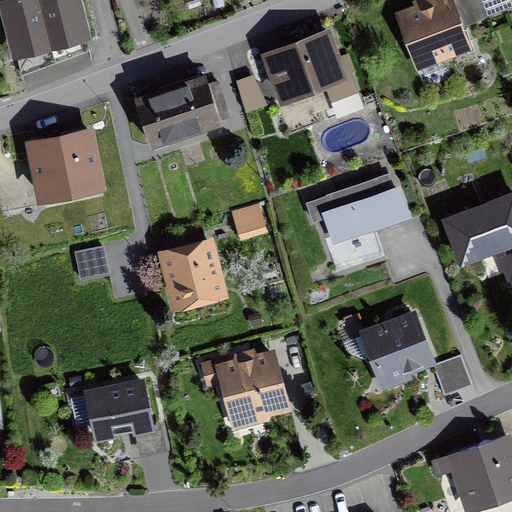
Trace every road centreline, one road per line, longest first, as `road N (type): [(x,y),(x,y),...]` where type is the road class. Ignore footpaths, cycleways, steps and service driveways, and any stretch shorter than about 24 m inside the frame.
road 1 (residential): [(0,510),(100,511),(313,483),(511,395)]
road 2 (residential): [(312,0),(0,117)]
